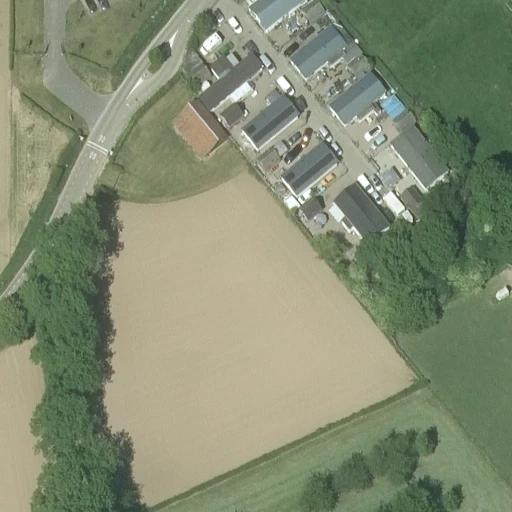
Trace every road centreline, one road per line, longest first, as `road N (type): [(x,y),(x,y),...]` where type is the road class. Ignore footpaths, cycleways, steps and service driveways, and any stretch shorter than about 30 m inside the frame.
road 1 (unclassified): [(88,511),(54,302),(32,273)]
road 2 (tertiary): [(32,273),(115,116)]
road 3 (unknown): [(105,132),(71,83),(54,0)]
road 4 (tertiary): [(115,116),(167,73),(186,18)]
road 5 (tertiary): [(186,18),(141,66),(115,116)]
